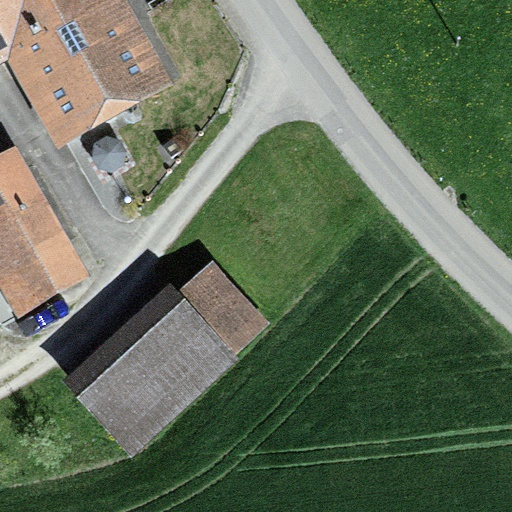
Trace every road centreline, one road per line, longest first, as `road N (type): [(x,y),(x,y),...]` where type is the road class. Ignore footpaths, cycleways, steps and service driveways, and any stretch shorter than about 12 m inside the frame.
road 1 (track): [(0,380),(84,323),(117,290),(293,56)]
road 2 (unclassified): [(511,295),(370,151),(254,0)]
